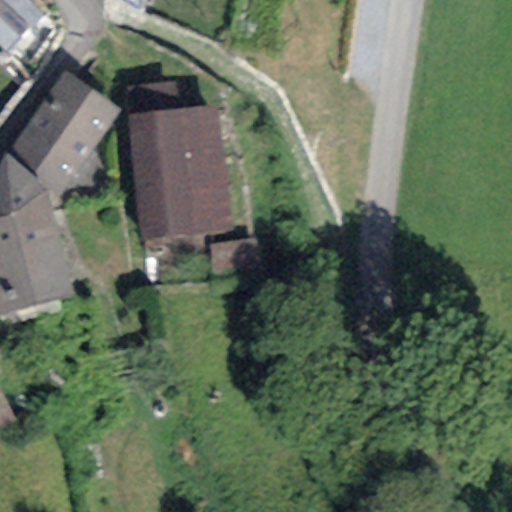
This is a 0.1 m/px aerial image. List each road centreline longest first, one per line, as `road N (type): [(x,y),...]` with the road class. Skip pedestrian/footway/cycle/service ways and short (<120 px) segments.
road 1 (unclassified): [(405,0),(376,195),(376,344),(413,463),(438,511)]
road 2 (residential): [(0,137),(79,33),(66,0)]
